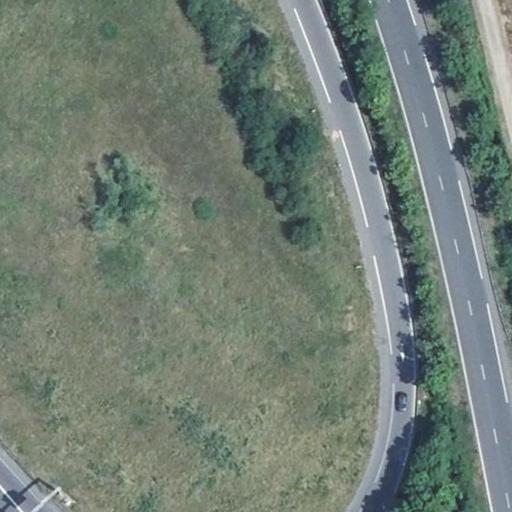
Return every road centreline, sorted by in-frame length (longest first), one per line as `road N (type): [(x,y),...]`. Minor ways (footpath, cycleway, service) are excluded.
road 1 (motorway): [(300,0),(358,161),(398,329),(398,434),(371,511)]
road 2 (motorway): [(508,511),(452,231),(376,0)]
